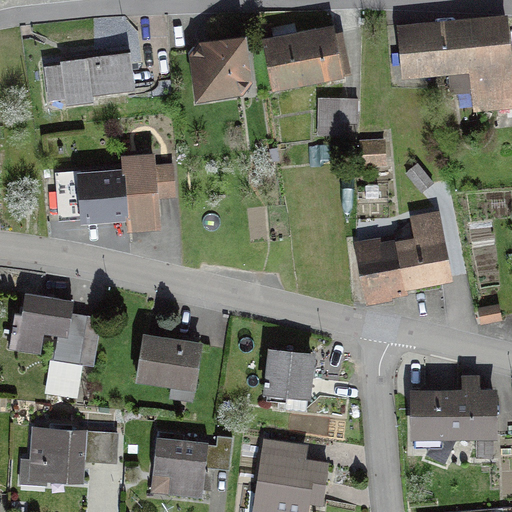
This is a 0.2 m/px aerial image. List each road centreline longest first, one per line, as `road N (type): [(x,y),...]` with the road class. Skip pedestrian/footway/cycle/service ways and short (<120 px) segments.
road 1 (residential): [(0,242),(389,327)]
road 2 (residential): [(0,18),(232,0)]
road 3 (residential): [(393,511),(380,367),(389,327)]
road 4 (residential): [(389,327),(511,357)]
